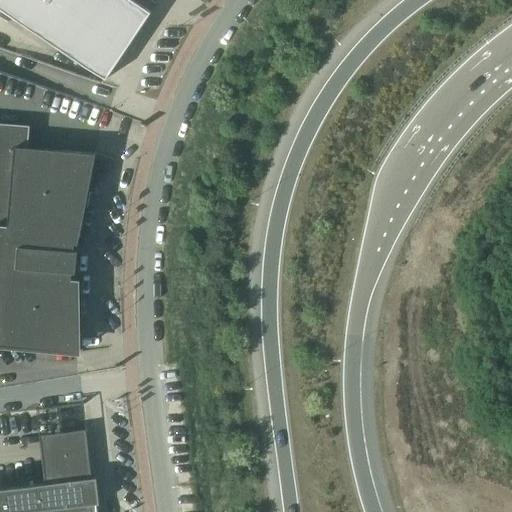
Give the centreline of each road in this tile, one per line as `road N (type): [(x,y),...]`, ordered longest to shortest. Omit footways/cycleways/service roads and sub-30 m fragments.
road 1 (motorway): [(417,0),(393,15),(339,78),(303,134),(280,198),(271,291),(291,511)]
road 2 (unclassified): [(168,511),(148,373),(156,194),(185,99),(244,0)]
road 3 (motorway): [(373,511),(354,427),(353,363),(357,309),(379,225),(454,109),(511,58)]
